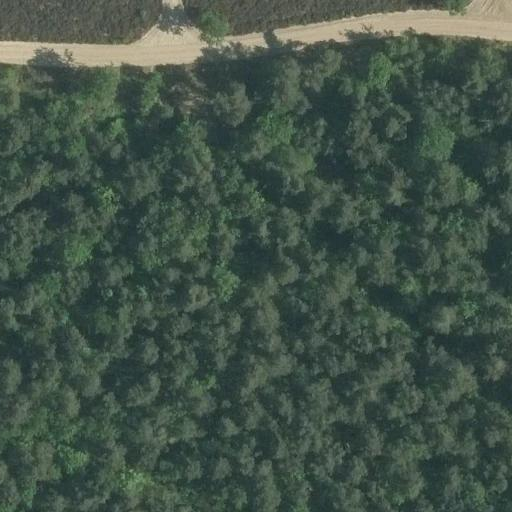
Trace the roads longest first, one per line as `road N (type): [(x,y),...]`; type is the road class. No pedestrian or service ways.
road 1 (track): [(511,27),(381,20),(171,52)]
road 2 (track): [(166,0),(171,52),(0,47)]
